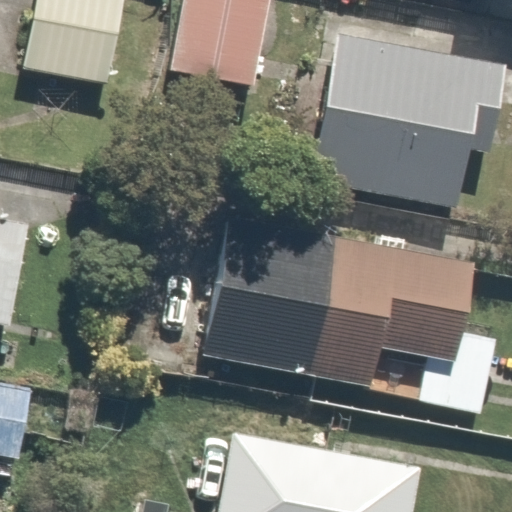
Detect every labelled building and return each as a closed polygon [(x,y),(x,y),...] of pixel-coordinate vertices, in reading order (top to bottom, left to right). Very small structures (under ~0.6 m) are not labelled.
[(112,0),(22,0),(16,56),(104,67),(112,0)] [(256,0),(172,0),(165,62),(247,72),(256,0)] [(478,149),(495,55),(327,25),(298,182),(446,209),(456,152),(478,149)] [(0,308),(21,200),(0,195),(0,308)] [(440,357),(458,268),(220,221),(194,352),(359,384),(367,343),(440,357)] [(20,385),(0,381),(0,447),(8,449),(20,385)] [(398,511),(406,468),(225,435),(210,511),(398,511)]
